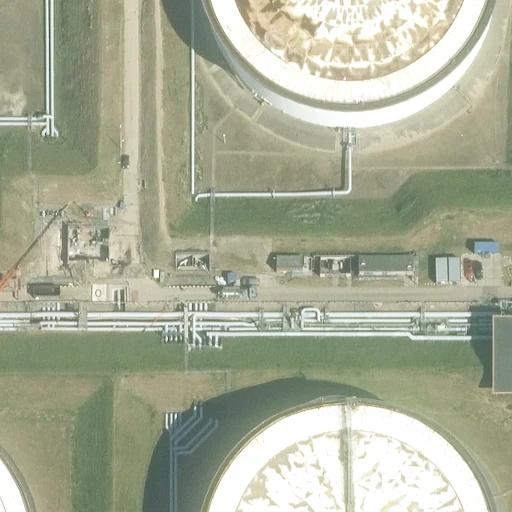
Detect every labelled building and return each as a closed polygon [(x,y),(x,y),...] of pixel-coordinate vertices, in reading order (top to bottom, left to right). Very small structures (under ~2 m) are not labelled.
[(474,65),(496,22),(500,0),(203,0),(220,47),(253,88),(297,115),(348,126),(396,119),(439,98),(474,65)] [(303,258),(276,258),(276,273),(303,273),(303,272),(303,258)] [(413,272),(413,260),(359,260),(359,272),(359,277),(413,278),(413,272)] [(511,325),(494,325),(494,398),(511,398),(511,325)] [(500,511),(493,488),(462,447),(419,418),(369,405),(317,410),(272,430),(236,463),(212,506),(210,511),(500,511)] [(0,511),(42,511),(34,486),(3,443),(0,441),(0,511)]
